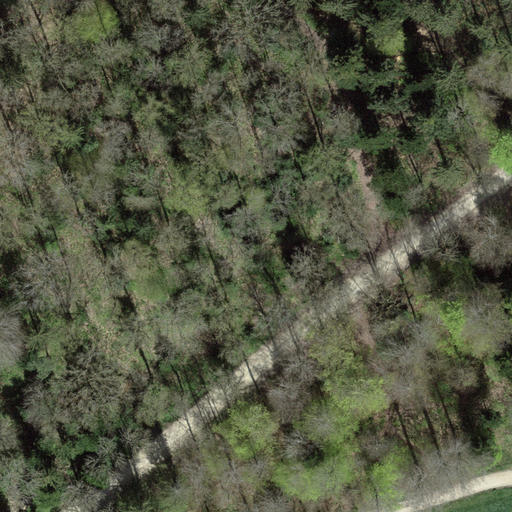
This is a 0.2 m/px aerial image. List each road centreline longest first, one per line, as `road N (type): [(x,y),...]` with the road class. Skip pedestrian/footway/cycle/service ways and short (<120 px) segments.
road 1 (track): [(71,511),(157,457),(511,176)]
road 2 (track): [(378,511),(511,477)]
